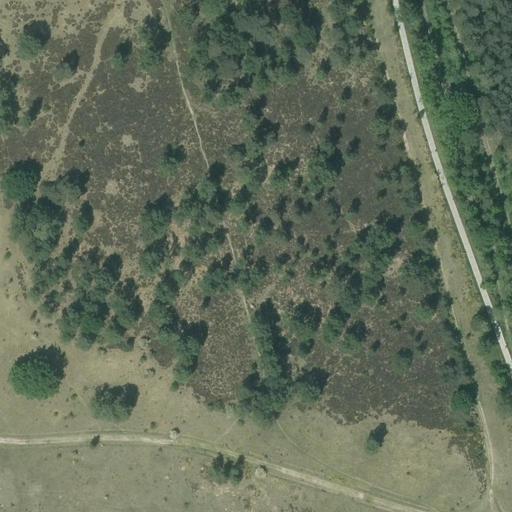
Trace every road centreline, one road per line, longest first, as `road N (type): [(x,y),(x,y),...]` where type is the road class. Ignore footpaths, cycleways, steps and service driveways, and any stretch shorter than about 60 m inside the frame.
road 1 (track): [(366,0),(491,449),(485,511)]
road 2 (track): [(414,511),(182,442),(0,441)]
road 3 (unknown): [(511,342),(481,215),(466,193),(421,0)]
